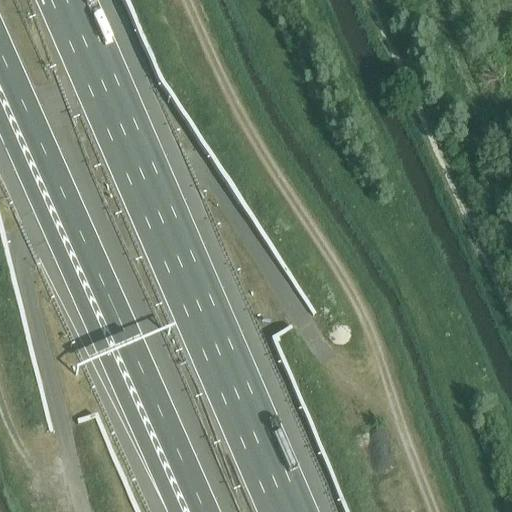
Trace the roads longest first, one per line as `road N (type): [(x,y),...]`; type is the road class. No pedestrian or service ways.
road 1 (motorway): [(285,511),(63,0)]
road 2 (motorway): [(0,51),(208,511)]
road 3 (motorway): [(0,120),(178,511)]
